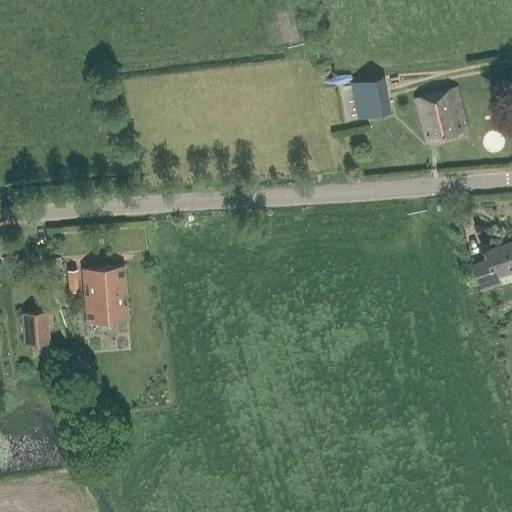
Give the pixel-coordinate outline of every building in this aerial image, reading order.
[(358,117),(388,112),(382,76),(352,81),(358,117)] [(428,141),(467,130),(456,88),(417,98),(428,141)] [(497,276),(511,271),(511,272),(511,243),(488,251),(491,260),(475,265),(483,289),(499,283),(497,276)] [(86,322),(128,319),(124,265),(82,268),(86,322)] [(69,292),(79,291),(78,269),(67,270),(69,292)] [(46,311),(22,313),(24,345),(48,343),(46,311)]
